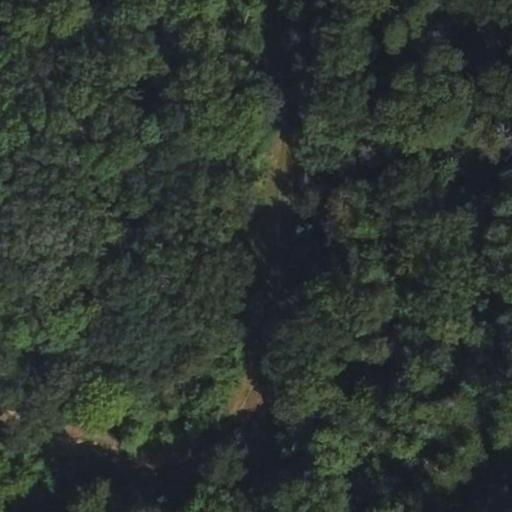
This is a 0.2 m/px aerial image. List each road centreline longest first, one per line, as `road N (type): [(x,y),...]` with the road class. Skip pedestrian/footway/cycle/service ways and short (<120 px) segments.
road 1 (unknown): [(194,452),(240,422),(263,380),(290,113),(280,0)]
road 2 (unknown): [(194,452),(41,423)]
